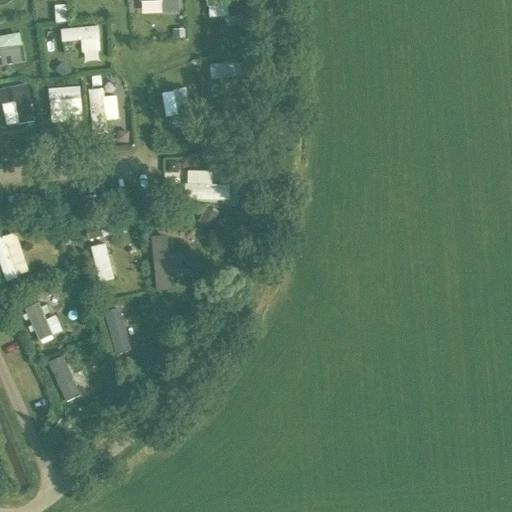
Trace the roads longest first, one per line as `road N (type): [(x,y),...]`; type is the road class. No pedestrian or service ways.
road 1 (unclassified): [(31,511),(153,418),(245,279),(268,216),(278,145),(267,0)]
road 2 (track): [(0,361),(57,494)]
